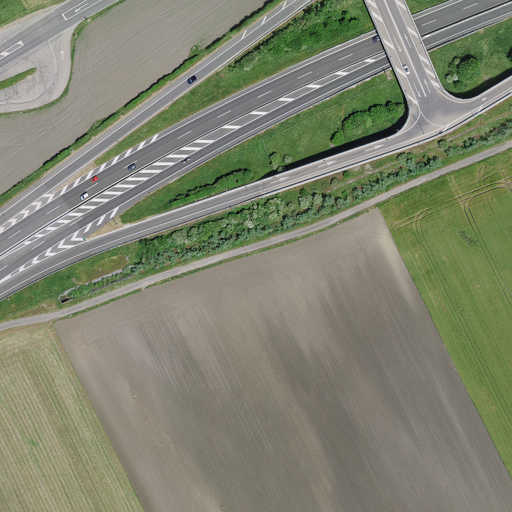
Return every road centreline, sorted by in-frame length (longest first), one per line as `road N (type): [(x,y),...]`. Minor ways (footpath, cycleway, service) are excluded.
road 1 (motorway): [(0,270),(254,123),(511,6)]
road 2 (track): [(511,142),(338,218),(0,330)]
road 3 (motorway): [(485,0),(176,135),(0,244)]
road 4 (motorway): [(0,288),(86,247),(402,138),(432,111)]
road 5 (motorway): [(303,0),(0,220)]
road 6 (motorway): [(432,111),(384,0)]
